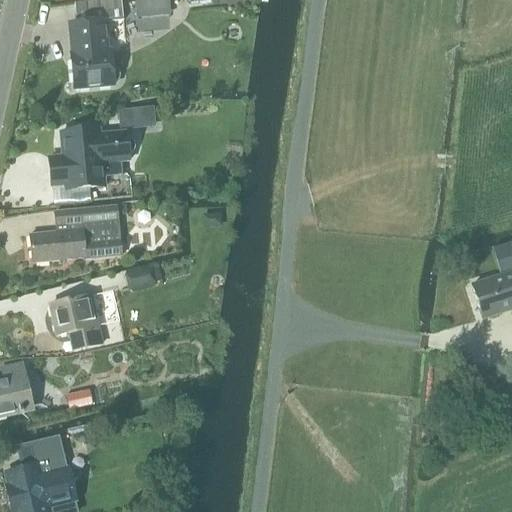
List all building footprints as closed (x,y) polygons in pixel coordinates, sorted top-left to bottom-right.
[(113,87),(113,84),(114,84),(115,84),(116,83),(118,82),(118,81),(118,80),(119,78),(119,77),(118,76),(118,75),(117,74),(116,73),(114,72),(112,72),(110,53),(106,53),(103,24),(124,22),(123,20),(123,21),(121,0),(74,5),(76,25),(79,56),(70,57),(74,90),(113,87)] [(138,22),(155,20),(153,1),(136,3),(138,22)] [(129,163),(128,154),(131,154),(134,151),(134,147),(133,144),(129,141),(127,141),(126,134),(100,137),(100,132),(60,136),(62,159),(49,160),(52,189),(65,188),(65,193),(105,189),(104,179),(121,177),(120,164),(129,163)] [(32,265),(121,257),(117,209),(54,215),(55,235),(29,237),(32,265)] [(203,231),(221,229),(220,215),(202,217),(203,231)] [(492,251),(500,277),(471,287),(481,321),(511,311),(511,249),(510,245),(492,251)] [(127,292),(155,286),(151,268),(123,275),(127,292)] [(104,348),(92,297),(49,307),(56,341),(70,337),(73,355),(104,348)] [(0,419),(33,412),(23,367),(0,370),(0,371),(3,383),(0,383),(0,419)] [(89,392),(65,396),(68,412),(93,407),(90,393),(89,392)] [(86,458),(94,450),(91,440),(81,438),(74,445),(76,455),(86,458)] [(22,471),(4,475),(7,488),(6,488),(7,492),(12,511),(75,511),(74,504),(75,504),(73,495),(75,492),(75,488),(74,484),(72,480),(69,478),(67,469),(65,470),(58,439),(29,446),(30,447),(31,448),(32,447),(36,466),(35,466),(36,467),(35,467),(35,468),(25,470),(22,470),(22,471)]
